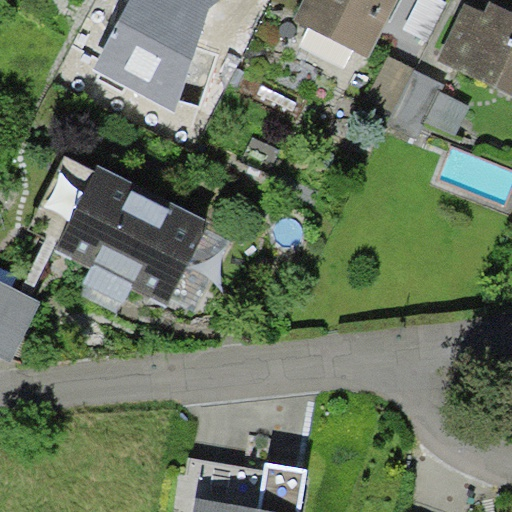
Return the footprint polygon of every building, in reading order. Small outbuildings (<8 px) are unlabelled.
[(190,25),(136,0),(111,0),(80,66),(154,101),(190,25)] [(399,0),(300,0),(289,22),(367,62),(399,0)] [(511,26),(460,4),(434,66),(511,99),(511,26)] [(412,68),(384,55),(363,98),(391,112),(412,68)] [(442,82),(412,68),(391,112),(385,125),(415,140),(425,120),(437,93),(442,82)] [(468,107),(437,93),(425,120),(456,134),(468,107)] [(224,243),(60,163),(33,218),(58,230),(42,264),(158,321),(169,298),(192,309),(224,243)] [(0,269),(0,363),(5,366),(33,310),(6,297),(15,277),(0,269)] [(300,511),(306,475),(184,457),(175,511),(300,511)]
